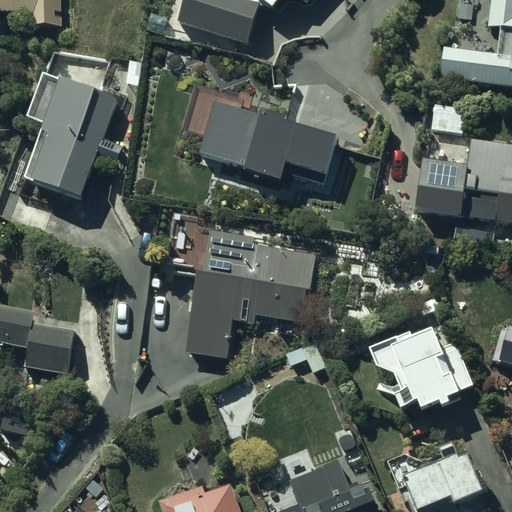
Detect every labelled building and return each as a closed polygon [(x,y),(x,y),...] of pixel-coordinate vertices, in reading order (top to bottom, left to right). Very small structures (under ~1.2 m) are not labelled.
[(0,0),(0,23),(35,20),(35,32),(61,29),(58,0),(0,0)] [(173,0),(163,34),(245,52),(261,11),(270,18),(288,2),(305,13),(313,0),(173,0)] [(443,51),(439,83),(511,91),(511,0),(490,0),(487,32),(499,34),(496,57),(443,51)] [(30,190),(79,208),(97,155),(117,163),(122,152),(105,144),(122,105),(40,82),(27,129),(42,133),(23,186),(30,188),(30,190)] [(511,149),(432,137),(419,214),(511,228),(511,149)] [(172,276),(194,279),(185,359),(225,363),(229,325),(255,328),(256,322),(309,328),(318,258),(255,251),(256,242),(216,237),(217,232),(206,230),(207,221),(173,217),(166,270),(172,270),(172,276)] [(0,355),(2,355),(3,351),(25,354),(23,372),(69,378),(74,334),(31,329),(33,317),(0,313),(0,355)] [(473,390),(456,347),(442,353),(432,329),(367,355),(375,374),(393,381),(396,390),(379,384),(377,392),(393,399),(399,416),(415,410),(418,418),(436,411),(439,417),(450,412),(449,408),(459,404),(456,396),(473,390)] [(490,370),(511,375),(511,337),(499,334),(490,370)] [(396,495),(403,491),(412,511),(483,511),(479,502),(491,496),(482,477),(478,479),(470,462),(462,466),(453,447),(432,457),(435,462),(423,467),(409,459),(385,467),(396,495)] [(289,511),(379,511),(371,494),(362,498),(357,485),(349,488),(339,465),(285,488),(295,510),(289,511)] [(201,494),(159,508),(160,511),(240,511),(232,488),(203,498),(201,494)]
